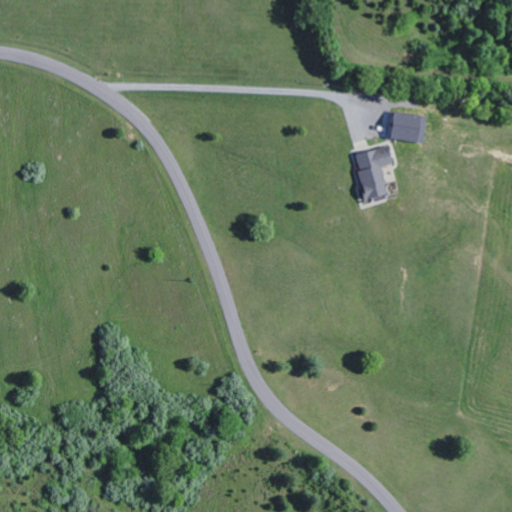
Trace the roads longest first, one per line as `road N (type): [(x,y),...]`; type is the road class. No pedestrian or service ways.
road 1 (residential): [(93,82),(136,117),(168,160),(248,369),(272,406),(393,511)]
road 2 (residential): [(345,98),(106,85),(0,54)]
